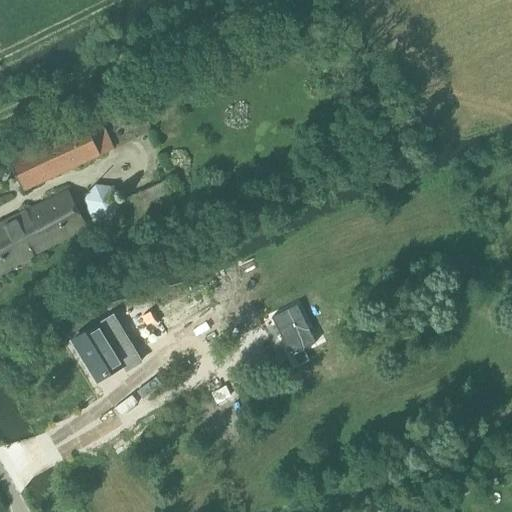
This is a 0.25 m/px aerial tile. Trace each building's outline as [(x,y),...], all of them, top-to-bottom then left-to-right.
[(89,127),(13,163),(12,164),(26,193),(92,162),(103,156),(89,127)] [(176,178),(131,200),(130,200),(139,218),(185,196),(183,193),(176,178)] [(69,192),(0,225),(0,247),(9,267),(87,229),(69,192)] [(0,247),(0,275),(11,270),(9,267),(0,247)] [(166,316),(170,320),(179,315),(171,302),(154,312),(159,320),(166,316)] [(100,325),(73,342),(99,382),(103,379),(104,381),(108,378),(107,377),(125,366),(124,364),(144,351),(143,351),(168,335),(159,320),(154,312),(152,310),(109,339),(100,325)]
